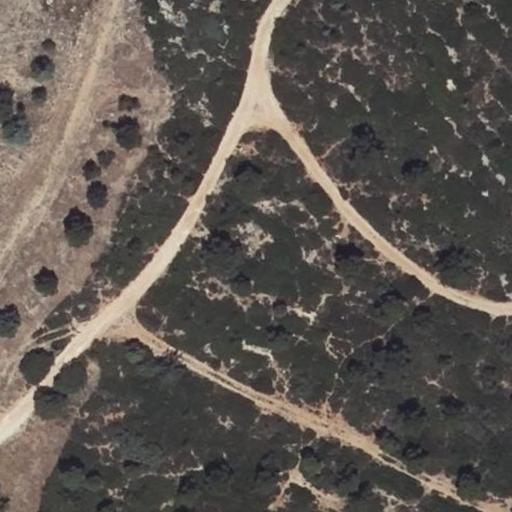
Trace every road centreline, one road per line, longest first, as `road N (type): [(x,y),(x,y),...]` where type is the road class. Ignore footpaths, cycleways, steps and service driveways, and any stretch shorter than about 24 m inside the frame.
road 1 (track): [(282,0),(202,215),(80,353),(0,428)]
road 2 (track): [(252,83),(360,228),(428,289),(511,312)]
